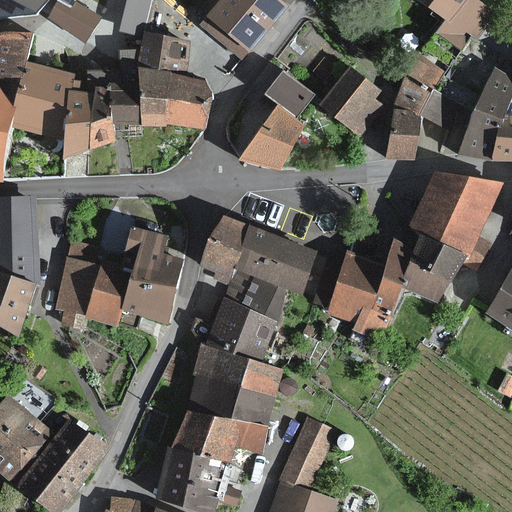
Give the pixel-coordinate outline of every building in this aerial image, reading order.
[(74,2),(75,0),(0,0),(0,20),(42,17),(85,44),(102,16),(74,2)] [(140,29),(150,0),(123,0),(115,23),(140,29)] [(276,0),(204,0),(201,5),(209,11),(198,24),(240,60),(285,7),(276,0)] [(413,0),(448,24),(467,0),(413,0)] [(495,13),(476,0),(467,0),(448,24),(439,36),(460,51),(469,37),(475,42),(495,13)] [(137,48),(134,68),(167,72),(191,75),(192,64),(187,64),(187,40),(142,30),(137,48)] [(2,32),(0,32),(0,83),(14,87),(20,64),(28,33),(2,32)] [(402,76),(390,105),(384,160),(410,163),(417,114),(430,90),(441,75),(460,51),(439,36),(396,73),(402,76)] [(134,68),(137,48),(115,49),(115,69),(87,70),(84,93),(91,93),(87,150),(113,141),(109,124),(138,124),(134,68)] [(82,72),(20,64),(14,87),(7,127),(59,139),(59,161),(87,150),(91,93),(84,93),(78,93),(82,72)] [(379,91),(347,67),(318,106),(358,137),(374,117),(373,99),(379,91)] [(161,100),(167,72),(134,68),(138,124),(138,127),(163,127),(163,125),(161,100)] [(280,71),(262,95),(294,119),(312,95),(280,71)] [(511,83),(511,80),(488,71),(485,80),(473,75),(460,86),(478,93),(468,111),(456,150),(487,161),(508,95),(511,83)] [(209,92),(203,81),(191,75),(167,72),(161,100),(163,125),(202,129),(209,92)] [(0,83),(0,173),(7,127),(14,87),(0,83)] [(461,105),(430,90),(417,114),(447,131),(461,105)] [(294,119),(262,95),(237,130),(243,146),(236,160),(279,171),(302,125),(294,119)] [(511,161),(511,96),(508,95),(487,161),(511,161)] [(473,237),(501,183),(432,172),(406,224),(413,233),(464,256),(460,263),(474,272),(489,244),(473,237)] [(0,197),(0,274),(31,283),(38,285),(33,196),(0,197)] [(246,226),(221,216),(203,240),(197,267),(227,279),(246,226)] [(311,253),(246,226),(232,269),(286,289),(296,293),(311,253)] [(165,237),(127,227),(118,265),(128,268),(125,280),(170,292),(178,263),(160,259),(165,237)] [(409,249),(404,262),(447,281),(460,263),(464,256),(413,233),(409,249)] [(404,262),(409,249),(389,238),(381,265),(372,295),(368,310),(360,306),(353,324),(351,330),(379,341),(395,287),(404,262)] [(372,295),(381,265),(344,253),(339,268),(324,263),(312,302),(327,307),(325,313),(353,324),(360,306),(368,310),(372,295)] [(98,265),(65,258),(55,308),(62,310),(59,325),(84,330),(86,319),(98,265)] [(98,260),(98,265),(86,319),(115,326),(119,309),(162,319),(170,292),(125,280),(128,268),(118,265),(98,260)] [(447,281),(404,262),(395,287),(434,304),(447,281)] [(511,267),(510,266),(484,311),(511,330),(511,267)] [(286,289),(232,269),(227,279),(231,283),(224,300),(277,323),(286,289)] [(0,327),(15,335),(31,283),(0,274),(0,327)] [(224,300),(222,299),(212,325),(194,318),(190,331),(198,342),(202,343),(202,346),(259,362),(272,326),(276,327),(277,323),(224,300)] [(202,343),(198,342),(191,377),(274,397),(281,369),(259,362),(202,346),(202,343)] [(511,377),(507,375),(499,390),(511,397),(511,394),(511,377)] [(274,397),(191,377),(184,409),(264,427),(267,427),(274,397)] [(21,378),(6,395),(37,420),(56,398),(21,378)] [(280,391),(281,393),(284,395),(286,396),(289,396),(292,395),(294,393),(296,391),(296,388),(296,385),(295,383),(293,380),(290,379),(287,379),(285,379),(282,381),(280,383),(279,386),(279,388),(280,391)] [(0,474),(7,481),(50,431),(37,420),(6,395),(0,401),(0,474)] [(169,447),(228,465),(233,444),(259,454),(264,427),(184,409),(169,447)] [(52,511),(58,511),(106,449),(64,418),(15,485),(52,511)] [(307,418),(280,479),(310,491),(336,431),(307,418)] [(336,447),(338,449),(340,450),(343,451),(345,451),(348,450),(350,448),(351,445),(351,442),(351,440),(349,437),(347,435),(344,435),(341,435),(339,436),(337,437),(336,440),(335,442),(335,445),(336,447)] [(228,465),(169,447),(164,446),(152,498),(200,511),(213,511),(217,501),(234,509),(241,491),(221,485),(228,465)] [(332,511),(336,501),(280,483),(269,511),(332,511)] [(109,497),(108,511),(129,511),(134,501),(109,497)] [(150,511),(153,508),(134,501),(129,511),(150,511)]
